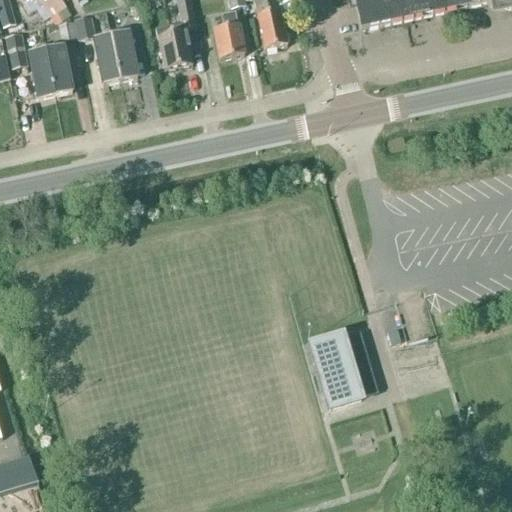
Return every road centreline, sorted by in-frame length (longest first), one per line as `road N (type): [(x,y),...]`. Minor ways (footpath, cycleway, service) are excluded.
road 1 (secondary): [(0,192),(353,119)]
road 2 (residential): [(0,161),(306,96),(341,75)]
road 3 (residential): [(341,75),(394,74),(511,49)]
road 4 (secondary): [(353,119),(511,84)]
